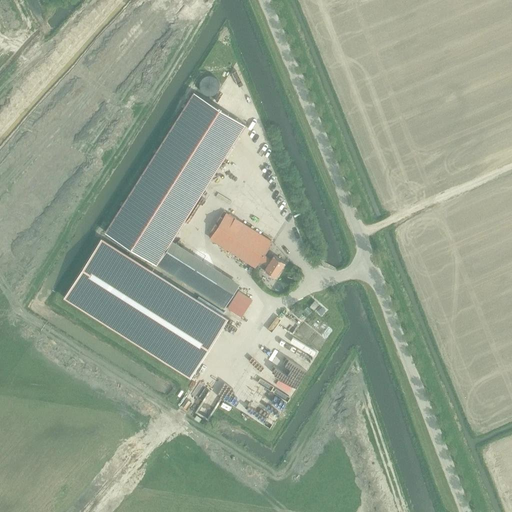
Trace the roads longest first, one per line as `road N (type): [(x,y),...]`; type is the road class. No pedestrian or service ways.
road 1 (unclassified): [(465,511),(264,0)]
road 2 (track): [(359,234),(511,168)]
